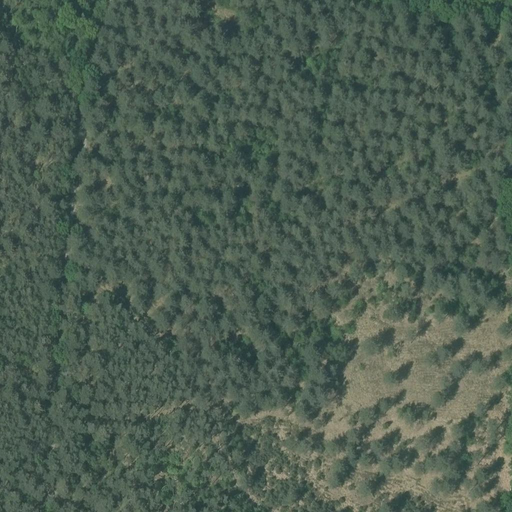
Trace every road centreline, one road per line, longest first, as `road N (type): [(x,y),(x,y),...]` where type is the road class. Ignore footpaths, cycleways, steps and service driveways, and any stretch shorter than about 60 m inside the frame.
road 1 (track): [(67,259),(83,89),(109,0)]
road 2 (track): [(67,259),(45,491)]
